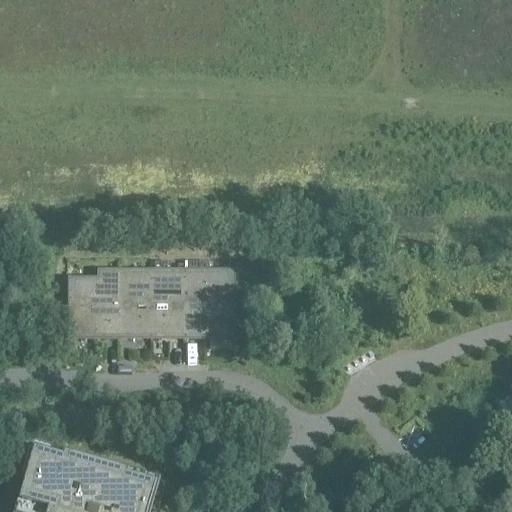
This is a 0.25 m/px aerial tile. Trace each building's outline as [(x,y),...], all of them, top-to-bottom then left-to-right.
[(170,264),(154,264),(154,273),(151,273),(151,339),(183,339),(183,272),(170,272),(170,264)] [(183,265),(183,272),(183,339),(224,339),(224,277),(208,277),(208,265),(183,265)] [(151,273),(118,273),(118,276),(118,339),(151,339),(151,273)] [(118,339),(118,276),(99,276),(99,285),(70,285),(70,339),(118,339)] [(397,316),(397,302),(397,300),(379,301),(379,316),(397,316)] [(147,511),(154,489),(37,456),(21,511),(147,511)]
